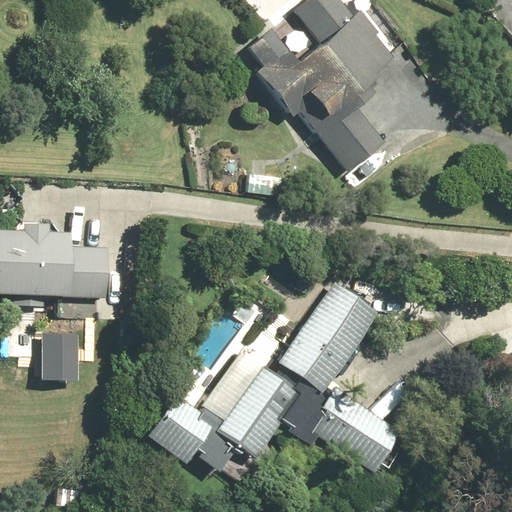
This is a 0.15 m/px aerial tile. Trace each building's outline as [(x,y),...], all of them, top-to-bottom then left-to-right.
[(271,30),(242,51),(255,71),(249,75),(276,114),(291,104),(340,175),(381,147),(358,114),(374,103),(361,84),(390,63),(356,14),(346,21),(331,0),(298,0),(284,10),(310,48),(292,60),(271,30)] [(279,178),(248,176),(246,199),(278,201),(279,178)] [(0,358),(33,360),(36,300),(98,302),(100,249),(63,248),(63,237),(41,237),(41,224),(16,224),(15,235),(0,234),(0,299),(2,300),(0,332),(0,358)] [(373,316),(329,283),(271,361),(315,394),(373,316)] [(511,352),(503,364),(511,371),(511,352)] [(292,398),(255,369),(212,423),(169,392),(137,437),(177,467),(188,452),(217,472),(233,450),(245,459),(292,398)] [(389,430),(329,389),(299,434),(358,475),(389,430)] [(92,490),(50,489),(49,508),(91,509),(92,490)]
